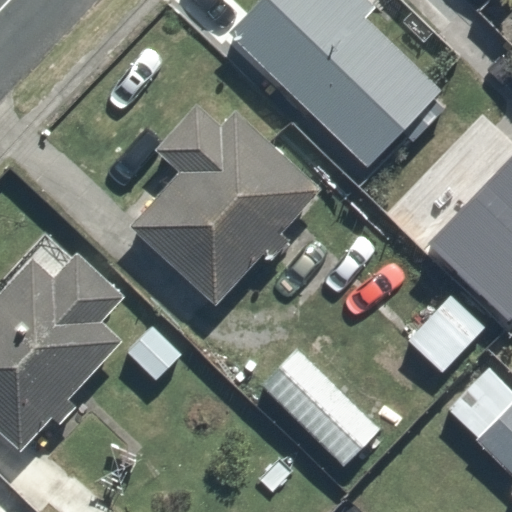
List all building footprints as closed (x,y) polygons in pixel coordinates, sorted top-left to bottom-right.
[(185,0),(171,14),(309,152),(392,70),(322,0),(185,0)] [(511,44),(508,40),(467,81),(511,124),(511,44)] [(64,228),(153,305),(266,175),(155,79),(99,143),(120,163),(64,228)] [(0,387),(72,289),(0,237),(0,387)] [(433,376),(484,323),(421,262),(370,315),(433,376)] [(288,338),(257,371),(340,451),(372,418),(288,338)] [(511,474),(511,377),(488,354),(440,404),(511,474)] [(37,494),(55,511),(121,511),(68,461),(37,494)] [(0,511),(36,511),(0,477),(0,511)] [(364,511),(355,503),(346,511),(364,511)]
